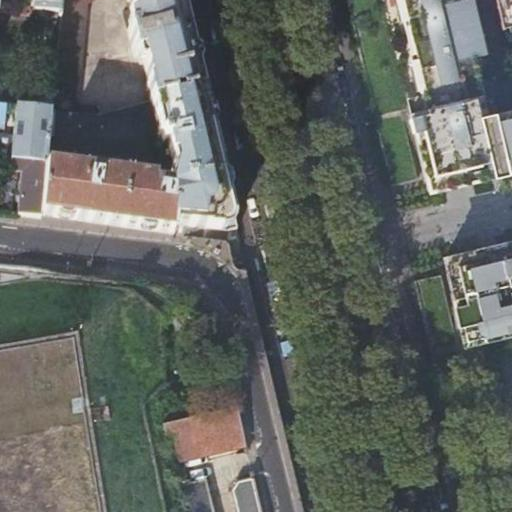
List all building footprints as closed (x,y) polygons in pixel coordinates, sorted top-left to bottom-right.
[(34,0),(34,9),(60,12),(60,0),(34,0)] [(60,0),(60,12),(56,52),(55,62),(50,112),(77,113),(88,1),(90,0),(127,0),(133,26),(127,28),(133,55),(139,53),(146,83),(145,83),(158,137),(160,137),(161,142),(165,142),(170,166),(167,189),(155,187),(155,182),(45,167),(40,215),(173,235),(175,226),(226,231),(236,229),(225,180),(224,177),(210,117),(187,21),(186,19),(181,0),(60,0)] [(401,0),(404,10),(400,11),(414,64),(417,63),(420,79),(417,80),(425,114),(410,118),(429,195),(507,176),(507,174),(489,100),(484,101),(481,87),(486,86),(479,60),(485,58),(480,39),(475,40),(466,1),(461,3),(460,0),(401,0)] [(511,0),(496,0),(504,32),(511,30),(511,33),(511,113),(494,118),(507,174),(511,172),(511,0)] [(0,5),(0,4),(0,55),(39,60),(55,62),(56,52),(0,45),(0,13),(33,18),(34,9),(0,5)] [(0,105),(6,106),(15,107),(50,112),(55,62),(39,60),(35,87),(0,82),(0,105)] [(48,125),(50,112),(15,107),(15,113),(13,138),(10,160),(45,164),(48,136),(42,135),(43,125),(48,125)] [(13,138),(0,136),(0,158),(10,160),(13,138)] [(45,164),(10,160),(9,172),(22,174),(18,215),(40,218),(40,215),(45,167),(45,164)] [(482,254),(445,263),(464,346),(501,337),(498,326),(511,322),(511,255),(507,256),(510,271),(502,273),(502,272),(487,275),(482,254)] [(216,511),(208,478),(185,484),(179,458),(245,441),(216,322),(214,315),(212,310),(210,306),(206,301),(203,298),(199,294),(196,292),(191,289),(190,289),(188,288),(183,286),(181,286),(179,285),(174,288),(65,274),(27,280),(27,268),(0,271),(0,511),(216,511)] [(241,511),(261,511),(253,478),(240,480),(236,488),(241,511)]
